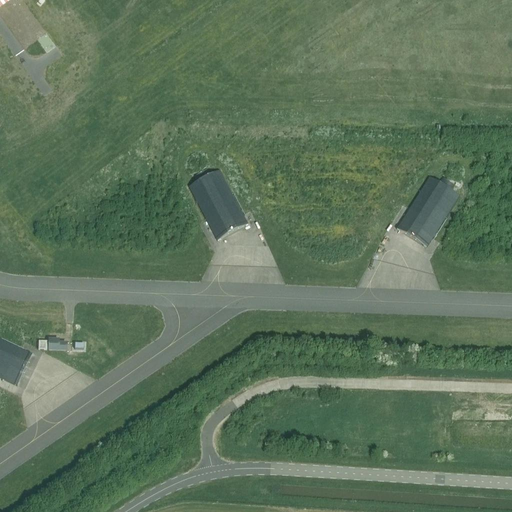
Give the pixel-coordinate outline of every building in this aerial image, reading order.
[(188,188),(206,222),(217,243),(249,226),(243,216),(242,213),(243,213),(242,210),(241,211),(220,172),(211,177),(208,171),(195,177),(198,183),(188,188)] [(397,231),(426,249),(433,239),(435,235),(459,197),(450,192),(454,186),(442,178),(438,184),(429,178),(409,211),(397,231)] [(0,379),(17,387),(32,356),(21,350),(19,349),(19,348),(17,347),(16,348),(0,340),(0,379)] [(48,351),(66,352),(66,350),(66,344),(62,344),(59,344),(58,344),(58,341),(48,341),(48,345),(48,351)] [(37,351),(46,351),(46,345),(46,343),(38,343),(38,348),(37,351)]
